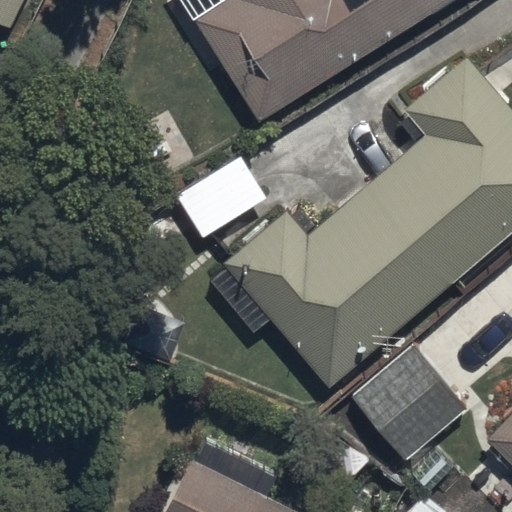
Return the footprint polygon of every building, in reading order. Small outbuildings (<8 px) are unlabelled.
[(0,0),(0,18),(8,22),(19,0),(0,0)] [(227,62),(258,115),(441,0),(165,0),(166,1),(166,2),(166,3),(167,4),(167,5),(168,6),(168,7),(168,8),(169,9),(169,10),(170,11),(170,12),(171,12),(172,13),(172,14),(173,14),(174,15),(208,73),(227,62)] [(327,380),(385,330),(399,347),(432,319),(419,302),(511,224),(511,109),(465,53),(401,108),(423,134),(308,230),(286,203),(205,271),(255,330),(273,315),(327,380)] [(238,152),(175,192),(202,236),(266,195),(238,152)] [(410,346),(349,397),(399,457),(461,406),(410,346)] [(511,409),(487,434),(511,458),(511,409)] [(300,511),(264,493),(275,472),(203,435),(163,511),(300,511)] [(438,511),(420,497),(407,511),(438,511)]
